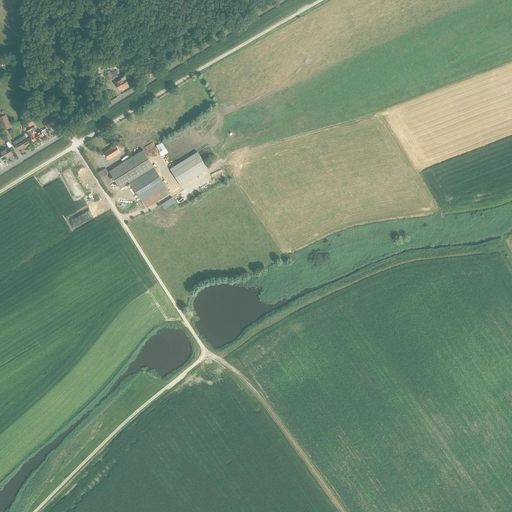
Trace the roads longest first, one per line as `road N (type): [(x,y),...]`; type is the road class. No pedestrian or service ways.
road 1 (residential): [(36,511),(204,356),(75,145)]
road 2 (unclassified): [(0,173),(286,0)]
road 3 (unclassified): [(75,145),(319,0)]
